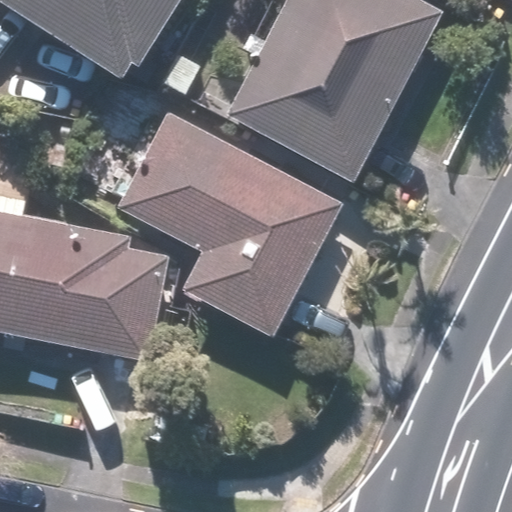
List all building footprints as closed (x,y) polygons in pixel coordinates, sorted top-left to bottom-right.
[(0,0),(0,2),(126,89),(187,0),(0,0)] [(258,54),(225,117),(353,184),(441,17),(408,0),(269,0),(245,47),(258,54)] [(222,64),(175,39),(148,90),(194,115),(222,64)] [(165,112),(114,209),(198,254),(178,292),(269,341),(341,207),(165,112)] [(0,336),(189,369),(199,315),(161,308),(171,247),(27,221),(33,187),(0,181),(0,336)]
